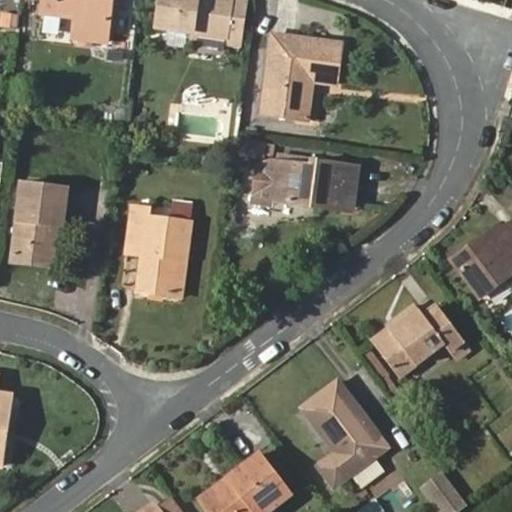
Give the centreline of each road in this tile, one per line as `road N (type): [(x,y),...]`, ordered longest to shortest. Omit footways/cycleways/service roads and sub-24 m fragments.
road 1 (residential): [(154,429),(420,221),(446,182),(461,114),(448,62),(430,35),(387,0)]
road 2 (residential): [(0,326),(43,336),(94,362),(154,429)]
road 3 (residential): [(50,511),(154,429)]
